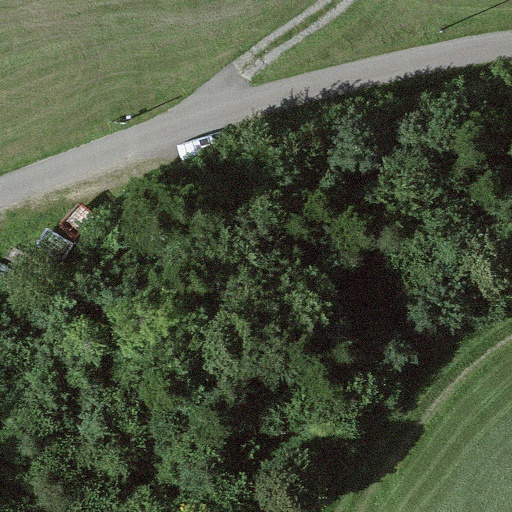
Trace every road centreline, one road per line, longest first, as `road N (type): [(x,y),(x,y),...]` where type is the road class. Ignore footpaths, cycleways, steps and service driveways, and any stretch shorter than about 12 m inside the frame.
road 1 (unclassified): [(511,45),(452,51),(0,189)]
road 2 (track): [(511,351),(394,511)]
